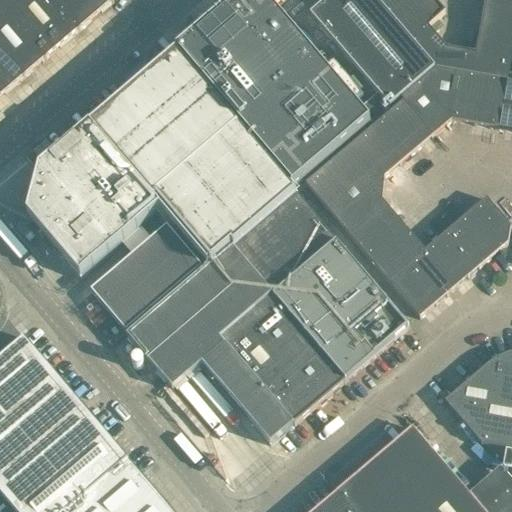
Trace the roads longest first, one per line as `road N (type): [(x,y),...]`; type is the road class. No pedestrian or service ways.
road 1 (unclassified): [(246,511),(471,330),(511,310)]
road 2 (unclassified): [(215,511),(0,258)]
road 3 (unclassified): [(0,141),(168,5)]
